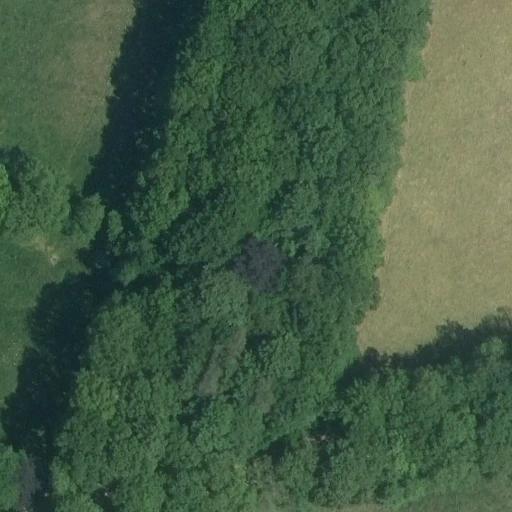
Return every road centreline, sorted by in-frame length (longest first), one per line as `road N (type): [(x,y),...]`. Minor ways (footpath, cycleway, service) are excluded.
road 1 (track): [(109,504),(118,440),(151,328),(259,0)]
road 2 (track): [(109,504),(511,412)]
